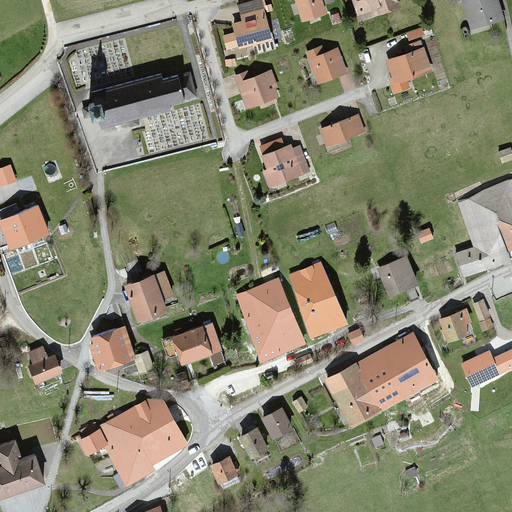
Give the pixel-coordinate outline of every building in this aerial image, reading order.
[(321,11),(317,0),(294,0),(301,18),(321,11)] [(350,0),(356,17),(376,10),(378,15),(398,9),(395,0),(350,0)] [(494,0),(467,0),(461,2),(469,28),(500,19),(494,0)] [(235,24),(241,46),(270,38),(262,9),(242,15),(244,22),(235,24)] [(406,54),(385,61),(393,84),(429,72),(419,41),(404,46),(406,54)] [(305,53),(317,83),(344,73),(335,49),(322,54),(320,48),(305,53)] [(233,77),(244,109),(279,97),(270,71),(249,78),(247,73),(233,77)] [(161,75),(93,93),(96,106),(86,108),(90,122),(98,119),(101,128),(129,121),(130,127),(140,124),(138,119),(171,110),(169,105),(197,98),(190,72),(162,80),(161,75)] [(354,115),(320,129),(327,146),(361,133),(354,115)] [(261,170),(267,187),(309,173),(299,146),(290,149),(289,146),(281,149),(278,140),(257,147),(264,169),(261,170)] [(511,155),(509,148),(497,154),(501,162),(511,157),(511,155)] [(477,256),(511,244),(511,180),(484,191),(459,204),(473,247),(454,254),(460,271),(480,263),(477,256)] [(35,206),(1,219),(12,246),(45,234),(35,206)] [(403,258),(377,270),(389,295),(414,284),(403,258)] [(317,264),(287,276),(311,334),(341,322),(317,264)] [(162,272),(122,285),(133,318),(161,309),(158,299),(170,295),(162,272)] [(277,281),(235,297),(260,360),(302,344),(277,281)] [(481,301),(471,304),(475,317),(485,313),(481,301)] [(463,310),(438,319),(446,343),(471,334),(463,310)] [(486,320),(478,323),(482,330),(489,327),(486,320)] [(209,324),(169,337),(178,362),(217,349),(209,324)] [(89,340),(96,364),(126,355),(119,331),(89,340)] [(409,335),(324,379),(348,426),(434,382),(409,335)] [(25,366),(31,382),(58,371),(53,356),(46,358),(42,349),(28,354),(32,364),(25,366)] [(489,352),(462,364),(472,385),(511,367),(511,350),(492,359),(489,352)] [(299,398),(291,402),(298,413),(305,409),(299,398)] [(101,444),(123,483),(170,455),(183,446),(182,437),(169,429),(170,424),(169,414),(166,407),(158,400),(144,402),(76,441),(86,454),(101,444)] [(279,409),(260,418),(271,438),(289,429),(279,409)] [(252,429),(238,436),(249,457),(263,449),(252,429)] [(0,467),(0,489),(2,496),(46,482),(38,456),(24,460),(19,442),(0,448),(0,453),(4,466),(0,467)] [(228,457),(211,465),(218,482),(236,475),(228,457)] [(413,469),(405,472),(407,478),(415,474),(413,469)]
